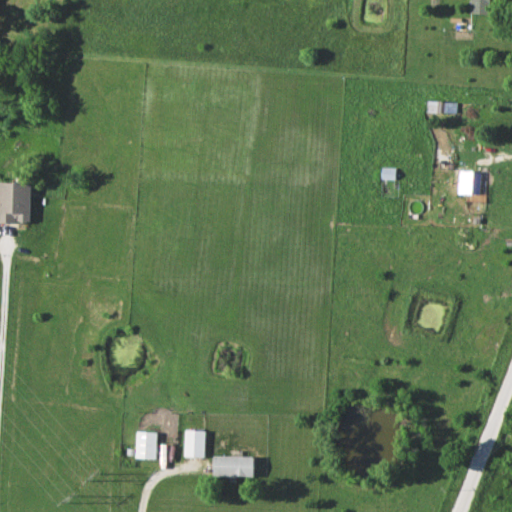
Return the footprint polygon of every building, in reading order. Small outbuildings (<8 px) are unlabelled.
[(459,114),(459,103),(429,103),(429,114),(459,114)] [(398,181),(398,169),(384,168),(384,180),(398,181)] [(461,195),(487,195),(487,173),(461,173),(461,195)] [(0,224),(32,224),(32,185),(0,185),(0,224)] [(186,457),(207,457),(207,431),(186,431),(186,457)] [(158,459),(158,432),(139,432),(139,459),(158,459)] [(256,456),(215,456),(215,475),(256,475),(256,456)]
